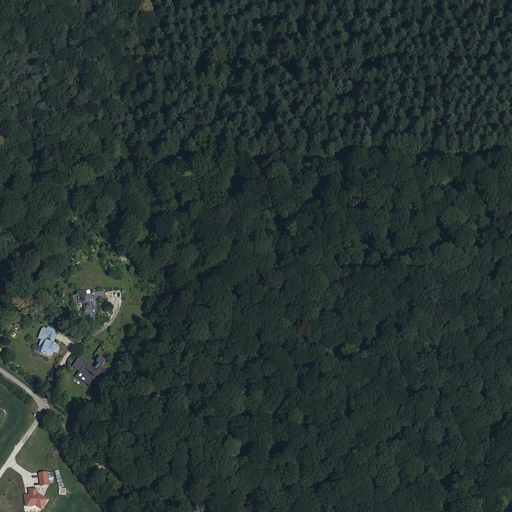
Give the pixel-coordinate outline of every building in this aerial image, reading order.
[(84,292),(76,292),(77,295),(72,296),(73,301),(78,300),(78,303),(85,302),(86,310),(85,310),(85,313),(90,313),(90,316),(97,316),(95,302),(94,302),(93,299),(103,298),(102,290),(90,291),(91,294),(84,294),(84,292)] [(50,329),(47,329),(44,327),(42,328),(38,338),(41,339),(39,342),(40,343),(39,346),(43,347),(42,352),(52,356),(54,351),(59,353),(60,348),(60,347),(60,346),(58,345),(57,344),(57,343),(54,342),(46,339),(50,329)] [(48,327),(47,329),(50,329),(46,339),(54,342),(57,335),(56,332),(55,330),(54,329),(48,327)] [(81,372),(80,373),(84,376),(82,378),(86,381),(84,383),(88,385),(89,384),(93,386),(96,382),(94,380),(97,377),(100,379),(106,371),(100,367),(103,362),(98,359),(94,364),(95,365),(92,369),(89,367),(90,366),(79,358),(74,366),(81,372)] [(84,376),(80,373),(77,378),(84,383),(86,381),(82,378),(84,376)] [(48,483),(46,472),(38,473),(40,485),(48,483)] [(47,499),(38,493),(36,494),(35,488),(28,489),(29,495),(24,496),(26,506),(36,504),(42,507),(47,499)]
